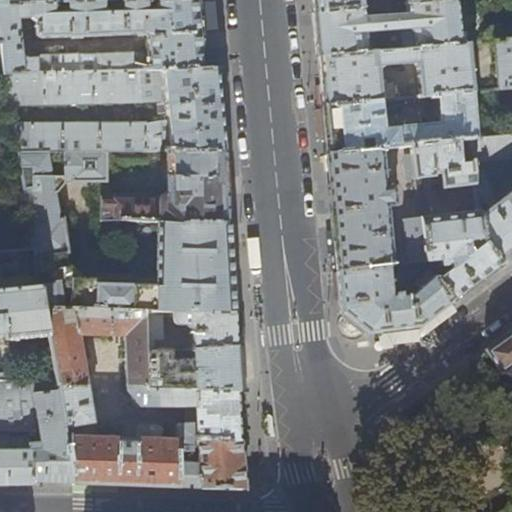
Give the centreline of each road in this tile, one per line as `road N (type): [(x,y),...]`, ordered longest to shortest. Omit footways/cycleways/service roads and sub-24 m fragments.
road 1 (tertiary): [(316,441),(283,240),(260,0)]
road 2 (residential): [(511,293),(316,441)]
